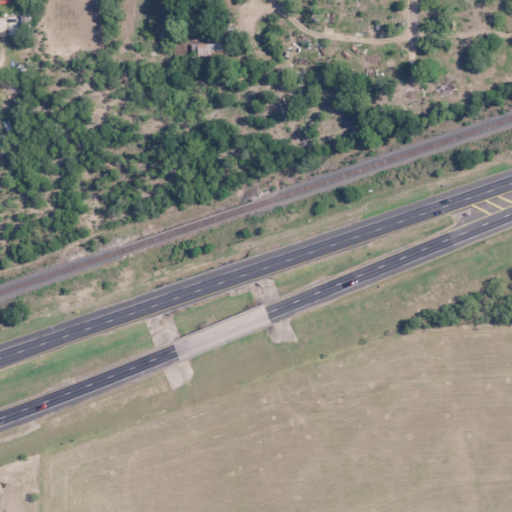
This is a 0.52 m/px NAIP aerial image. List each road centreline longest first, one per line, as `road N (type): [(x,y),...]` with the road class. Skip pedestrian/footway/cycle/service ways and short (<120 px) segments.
road 1 (trunk): [(511,184),(258,268)]
road 2 (trunk): [(267,313),(511,211)]
road 3 (trunk): [(0,417),(176,348)]
road 4 (trunk): [(150,304),(0,357)]
